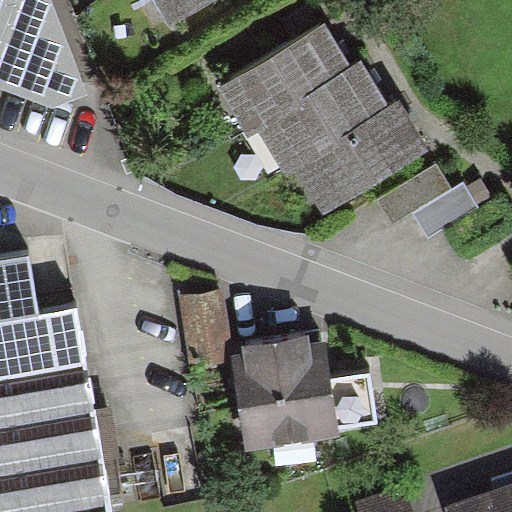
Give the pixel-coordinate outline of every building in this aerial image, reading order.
[(87,89),(53,0),(0,0),(0,82),(52,102),(87,89)] [(163,0),(172,14),(194,0),(163,0)] [(219,75),(249,125),(260,118),(306,90),(302,83),(351,53),(325,11),(219,75)] [(306,90),(260,118),(287,164),(298,159),(345,130),(340,122),(387,93),(360,48),(351,53),(302,83),(306,90)] [(345,130),(298,159),(324,202),(432,137),(401,85),(387,93),(340,122),(345,130)] [(414,209),(454,184),(437,157),(378,194),(394,221),(414,209)] [(414,209),(429,232),(446,221),(478,201),(463,177),(454,184),(414,209)] [(511,204),(502,188),(478,201),(446,221),(464,251),(511,222),(511,204)] [(0,511),(92,511),(114,505),(77,292),(39,299),(31,242),(0,247),(0,511)] [(178,289),(190,360),(231,353),(219,282),(178,289)] [(231,344),(245,441),(341,427),(340,417),(377,411),(370,363),(331,368),(326,331),(311,333),(309,322),(241,331),(243,343),(231,344)] [(511,511),(511,481),(447,503),(450,511),(511,511)] [(414,511),(406,483),(356,499),(359,511),(414,511)]
